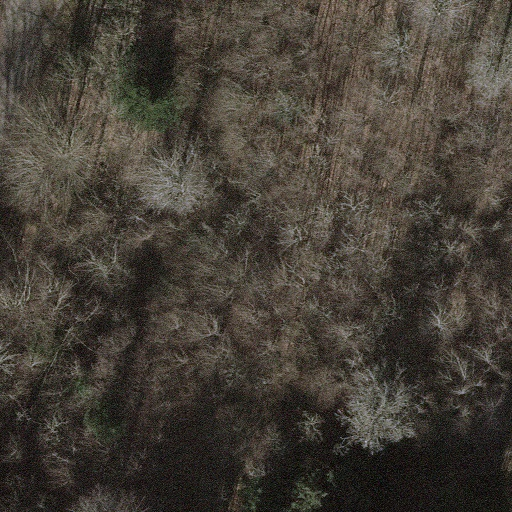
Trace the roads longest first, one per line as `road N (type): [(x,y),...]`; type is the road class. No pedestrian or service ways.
road 1 (track): [(35,0),(38,20),(0,133)]
road 2 (track): [(400,511),(480,450),(511,445)]
